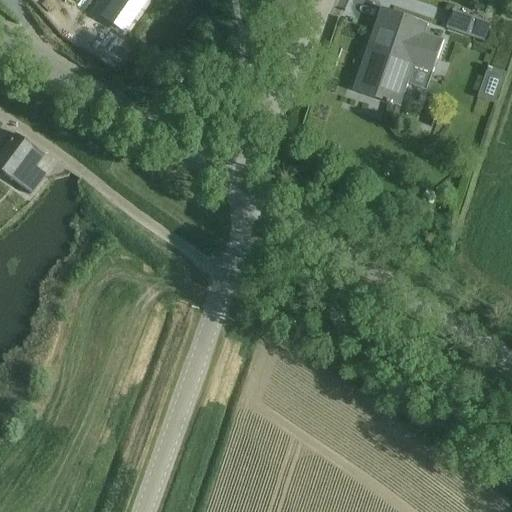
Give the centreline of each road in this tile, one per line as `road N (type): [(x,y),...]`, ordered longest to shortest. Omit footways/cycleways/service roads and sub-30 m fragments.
road 1 (unclassified): [(511,361),(255,201)]
road 2 (residential): [(0,119),(229,276)]
road 3 (tertiary): [(227,181),(0,29)]
road 4 (tertiary): [(144,511),(229,276)]
road 5 (residential): [(227,181),(293,73),(325,0)]
